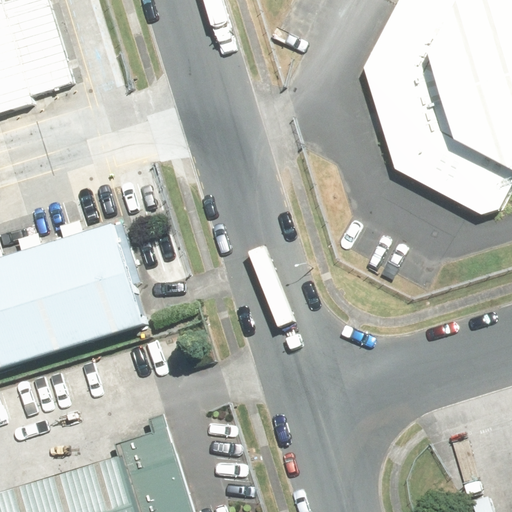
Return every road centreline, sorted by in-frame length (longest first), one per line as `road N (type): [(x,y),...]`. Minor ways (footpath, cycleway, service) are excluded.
road 1 (unclassified): [(191,0),(320,406)]
road 2 (unclassified): [(511,347),(320,406)]
